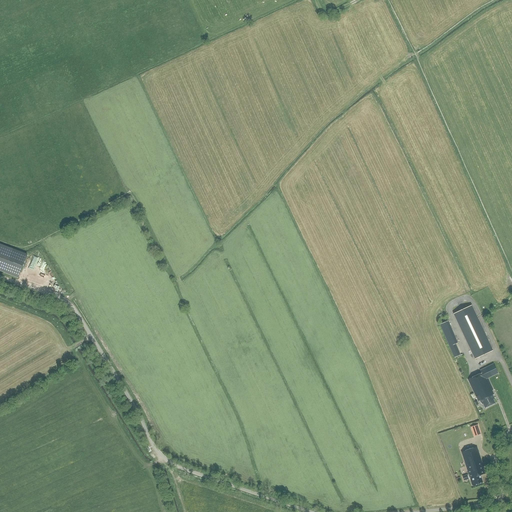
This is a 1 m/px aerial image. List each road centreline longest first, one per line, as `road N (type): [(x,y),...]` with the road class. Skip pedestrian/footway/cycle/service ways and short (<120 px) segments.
road 1 (unclassified): [(311,511),(165,460),(71,306),(0,279)]
road 2 (unclassified): [(422,511),(497,501),(495,455),(511,429)]
